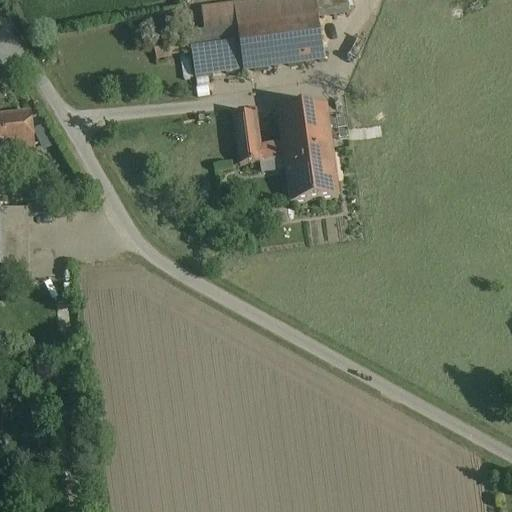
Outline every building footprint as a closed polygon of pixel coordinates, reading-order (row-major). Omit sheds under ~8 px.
[(299,22),(237,30),(243,73),(243,74),(323,63),(317,20),(348,16),(346,0),(306,0),(296,1),(299,22)] [(236,29),(188,36),(190,52),(194,80),(243,73),(237,30),(236,29)] [(188,37),(165,42),(168,57),(190,52),(188,37)] [(325,107),(277,114),(282,145),(259,148),(255,117),(232,120),(239,167),(284,161),(331,154),(325,107)] [(30,116),(0,118),(0,154),(34,150),(30,116)] [(331,154),(284,161),(290,206),(338,199),(331,154)] [(27,212),(0,212),(0,268),(28,268),(27,212)]
